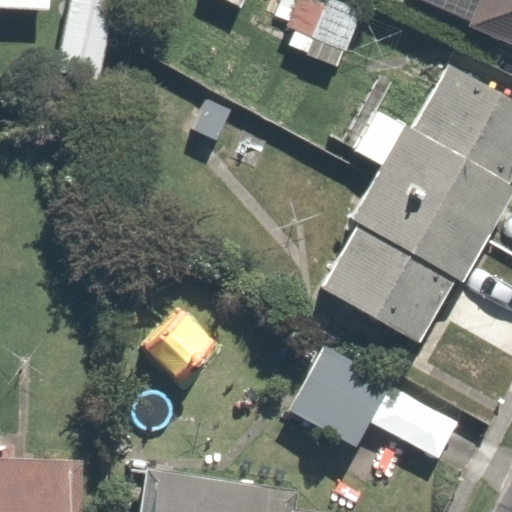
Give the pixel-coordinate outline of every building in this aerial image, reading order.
[(0,0),(0,25),(42,27),(43,0),(0,0)] [(112,0),(63,0),(47,64),(92,76),(112,0)] [(351,23),(307,0),(266,0),(250,30),(325,70),(351,23)] [(511,0),(468,0),(460,19),(511,44),(511,0)] [(511,104),(445,63),(405,128),(328,81),(300,126),(377,173),(309,286),(411,348),(511,182),(511,104)] [(397,368),(331,325),(277,407),(343,450),(397,368)] [(63,511),(68,454),(0,448),(0,511),(63,511)] [(291,511),(294,497),(149,470),(141,511),(291,511)]
